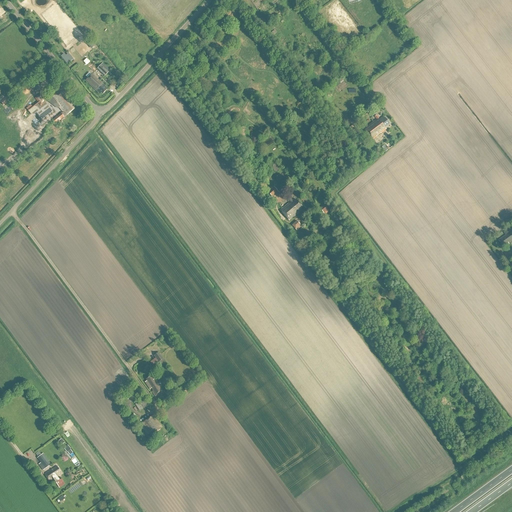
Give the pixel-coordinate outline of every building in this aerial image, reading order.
[(105,76),(111,71),(103,64),(98,69),(105,76)] [(92,75),(90,73),(86,76),(88,78),(86,81),(99,94),(101,93),(102,94),(108,89),(93,74),(92,75)] [(68,94),(67,95),(63,90),(48,102),(57,109),(60,107),(64,112),(65,114),(66,116),(75,109),(74,107),(76,106),(68,96),(70,95),(68,94)] [(35,107),(39,104),(40,106),(45,102),(40,94),(35,98),(38,103),(32,107),(31,105),(26,109),(31,114),(37,110),(35,107)] [(8,96),(1,101),(4,106),(11,100),(8,96)] [(64,119),(63,118),(64,117),(61,114),(52,120),(55,124),(61,120),(62,121),(64,119)] [(378,118),(376,116),(374,117),(376,120),(364,130),(372,140),(388,128),(386,125),(388,124),(385,120),(384,121),(382,118),(379,120),(377,119),(378,118)] [(273,187),(267,192),(271,197),(278,192),(273,187)] [(290,202),(286,206),(287,207),(289,210),(292,207),(297,214),(302,210),(300,209),(302,207),(296,200),(295,202),(294,200),(292,202),(289,198),(287,199),(290,202)] [(325,204),(319,208),(323,214),(329,209),(325,204)] [(287,207),(286,206),(280,211),(289,221),(297,214),(292,207),(289,210),(287,207)] [(297,221),(292,225),(297,231),(301,227),(297,221)] [(511,241),(511,232),(510,233),(509,232),(498,240),(503,246),(504,246),(506,247),(509,244),(511,241)] [(172,338),(167,342),(170,347),(176,343),(172,338)] [(158,363),(163,359),(158,353),(153,356),(158,363)] [(154,380),(151,376),(145,380),(146,382),(145,383),(150,390),(151,389),(153,391),(152,392),(155,396),(162,391),(154,380)] [(139,402),(135,404),(140,412),(150,405),(142,394),(136,398),(139,402)] [(161,426),(153,415),(143,423),(152,436),(161,429),(160,428),(161,426)] [(42,455),(37,458),(41,464),(39,466),(41,468),(43,466),(45,469),(49,466),(47,464),(48,463),(42,455)] [(58,478),(57,476),(58,477),(60,475),(59,473),(61,472),(58,467),(53,471),(52,470),(45,475),(50,481),(55,478),(57,480),(55,481),(59,486),(64,483),(60,477),(58,478)] [(110,499),(117,507),(120,505),(113,497),(110,499)]
